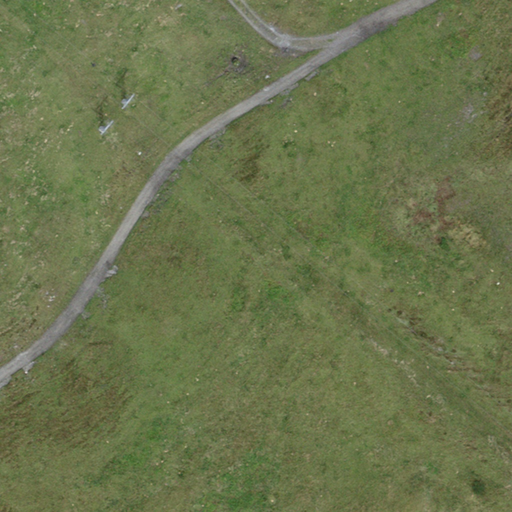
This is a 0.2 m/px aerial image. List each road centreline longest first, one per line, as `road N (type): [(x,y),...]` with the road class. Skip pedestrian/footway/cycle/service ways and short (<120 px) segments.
road 1 (track): [(0,377),(66,328),(149,195),(203,140),(424,0)]
road 2 (track): [(368,34),(314,42),(257,23),(233,0)]
